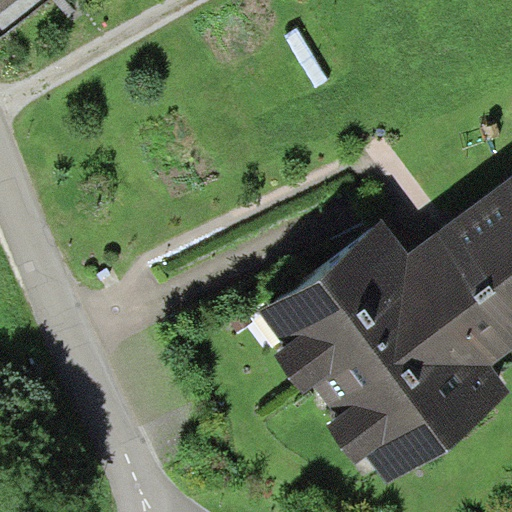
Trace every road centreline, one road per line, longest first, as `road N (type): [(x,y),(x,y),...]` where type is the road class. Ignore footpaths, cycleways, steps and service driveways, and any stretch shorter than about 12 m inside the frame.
road 1 (residential): [(139,511),(0,171)]
road 2 (residential): [(185,0),(0,105)]
